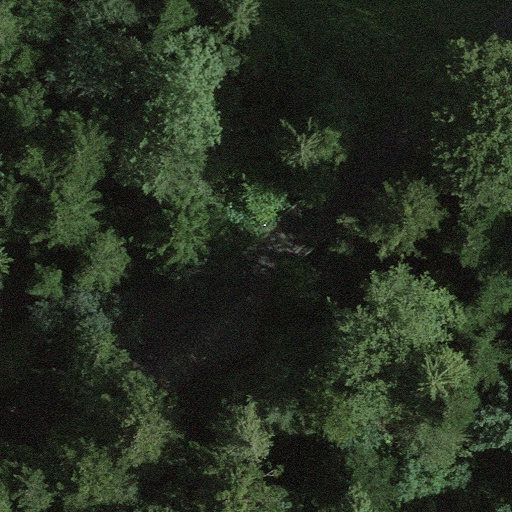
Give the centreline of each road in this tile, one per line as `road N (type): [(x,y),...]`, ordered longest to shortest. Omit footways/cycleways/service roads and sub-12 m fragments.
road 1 (unclassified): [(0,419),(136,354),(213,301),(511,36)]
road 2 (track): [(213,301),(0,296)]
